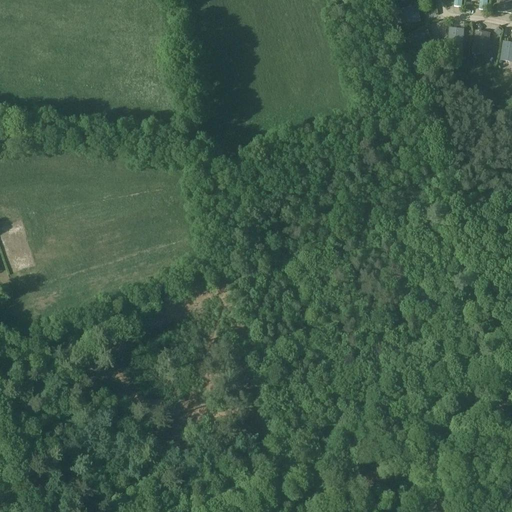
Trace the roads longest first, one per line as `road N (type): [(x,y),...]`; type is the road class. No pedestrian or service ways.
road 1 (track): [(511,416),(456,401),(137,511)]
road 2 (track): [(447,16),(441,57),(426,65),(422,84),(457,197)]
